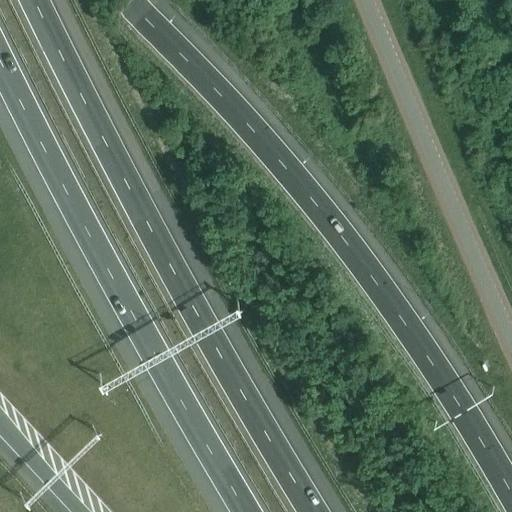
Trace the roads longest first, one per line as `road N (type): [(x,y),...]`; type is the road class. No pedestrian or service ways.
road 1 (motorway): [(511,492),(389,296),(271,143),(124,0)]
road 2 (motorway): [(316,511),(200,318),(32,0)]
road 3 (motorway): [(0,62),(152,354),(247,511)]
road 4 (unclassified): [(511,341),(362,0)]
road 5 (motorway): [(0,422),(81,511)]
